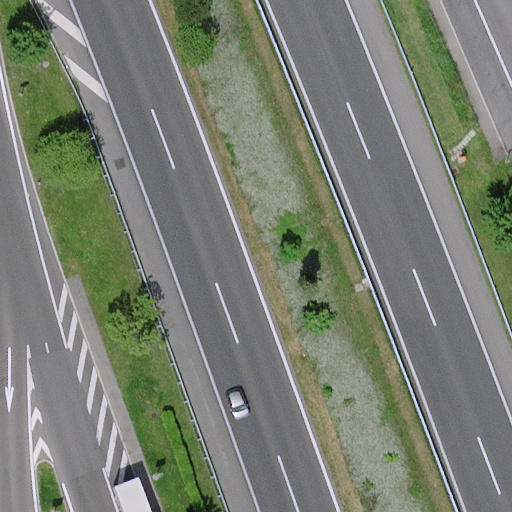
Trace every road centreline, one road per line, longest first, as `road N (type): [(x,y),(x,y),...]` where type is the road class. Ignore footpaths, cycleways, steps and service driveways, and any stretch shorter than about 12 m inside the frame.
road 1 (motorway): [(508,511),(307,0)]
road 2 (motorway): [(107,0),(297,511)]
